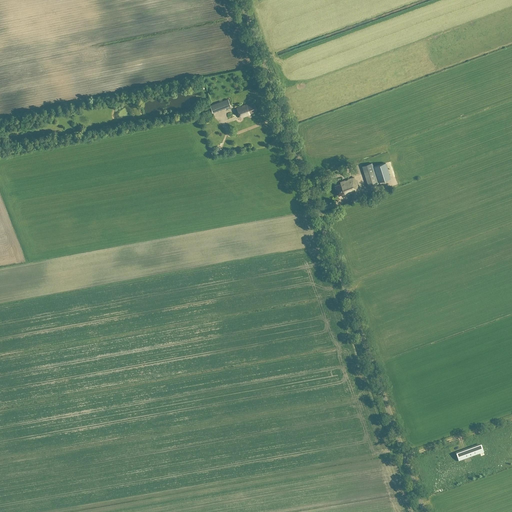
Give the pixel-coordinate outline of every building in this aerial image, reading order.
[(226,110),(231,108),(228,100),(210,106),(213,113),(225,109),(226,110)] [(246,105),(236,108),(240,118),(250,115),(250,114),(256,111),(253,103),(247,106),(246,105)] [(385,163),(373,167),(377,182),(391,179),(386,163),(385,163)] [(378,183),(377,182),(373,167),(372,164),(362,167),(368,187),(378,183)] [(361,199),(360,194),(358,190),(353,178),(340,183),(340,184),(334,186),(338,196),(344,194),(344,195),(351,193),(352,196),(351,197),(353,202),(361,199)] [(480,446),(456,454),(459,462),(480,454),(479,452),(482,451),(480,446)]
